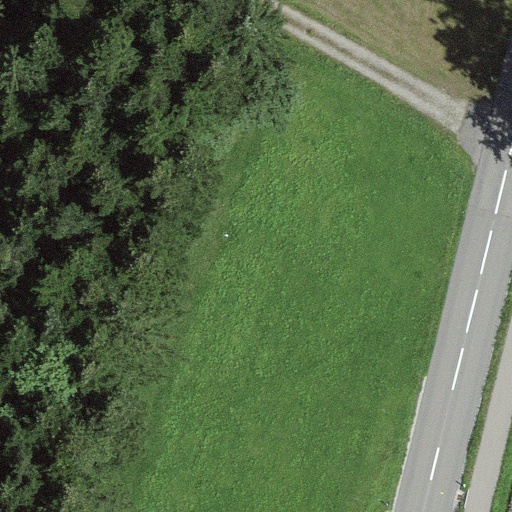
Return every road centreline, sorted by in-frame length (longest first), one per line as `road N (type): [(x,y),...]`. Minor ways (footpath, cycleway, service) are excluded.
road 1 (tertiary): [(429,511),(511,177)]
road 2 (track): [(263,0),(511,137)]
